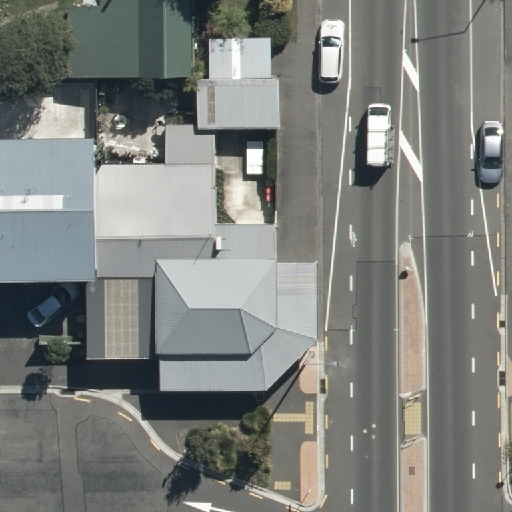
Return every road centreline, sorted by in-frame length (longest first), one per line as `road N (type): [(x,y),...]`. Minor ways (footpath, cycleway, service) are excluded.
road 1 (primary): [(363,511),(366,246),(423,128)]
road 2 (primary): [(423,128),(463,244),(462,511)]
road 3 (primary): [(232,511),(79,480)]
road 4 (primary): [(422,0),(423,128)]
